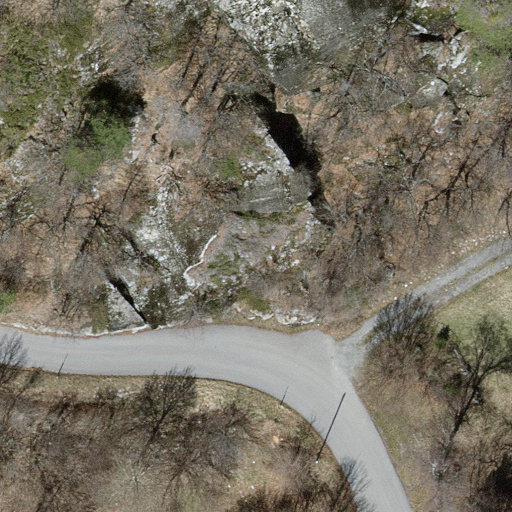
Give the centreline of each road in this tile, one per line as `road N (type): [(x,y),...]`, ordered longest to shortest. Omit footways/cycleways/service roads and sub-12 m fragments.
road 1 (unclassified): [(385,511),(320,387),(296,371),(251,359),(0,343)]
road 2 (track): [(320,387),(368,337),(511,263)]
